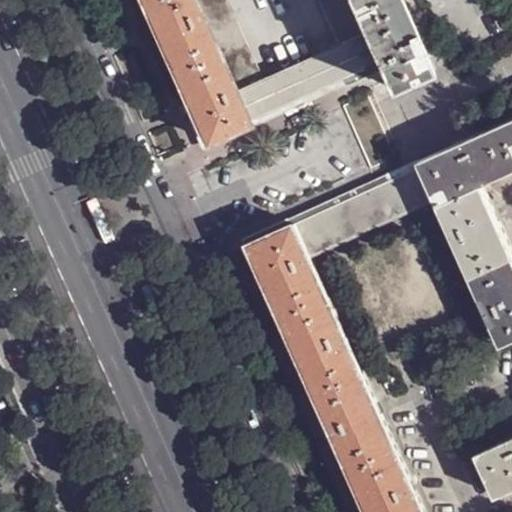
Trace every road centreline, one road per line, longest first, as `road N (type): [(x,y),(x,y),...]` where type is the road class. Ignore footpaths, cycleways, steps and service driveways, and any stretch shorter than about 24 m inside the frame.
road 1 (unclassified): [(296,511),(64,0)]
road 2 (primary): [(149,411),(20,123)]
road 3 (unclassified): [(0,313),(89,511)]
